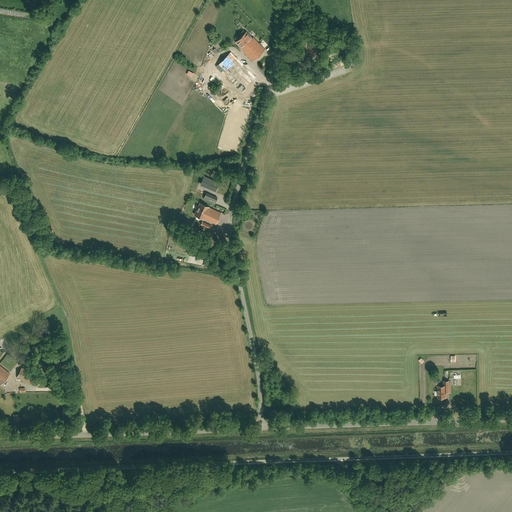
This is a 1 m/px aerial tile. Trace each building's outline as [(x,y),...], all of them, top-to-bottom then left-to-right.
[(252,61),(265,49),(253,37),(252,38),(246,31),(235,42),(241,49),(252,61)] [(309,55),(320,54),(318,44),(308,45),(309,55)] [(214,66),(241,92),(256,76),(230,50),(214,66)] [(203,176),(200,184),(214,191),(218,183),(203,176)] [(202,200),(215,203),(216,196),(204,192),(202,200)] [(199,203),(194,214),(203,219),(208,220),(215,224),(217,220),(219,217),(221,213),(213,209),(209,207),(199,203)] [(59,357),(55,358),(59,377),(63,376),(59,357)] [(9,373),(0,365),(0,384),(1,385),(9,373)] [(39,381),(41,377),(21,367),(17,377),(37,387),(39,381)] [(449,393),(449,386),(449,381),(443,381),(443,386),(437,386),(438,397),(446,397),(445,393),(449,393)]
